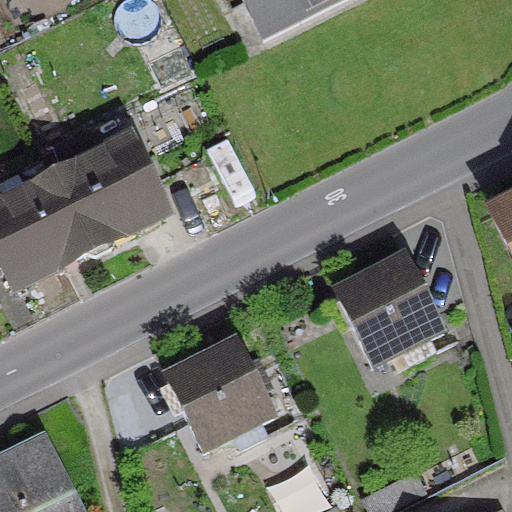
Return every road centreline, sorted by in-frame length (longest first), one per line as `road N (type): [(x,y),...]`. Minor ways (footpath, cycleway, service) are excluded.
road 1 (residential): [(511,120),(0,376)]
road 2 (track): [(421,165),(457,223),(511,421)]
